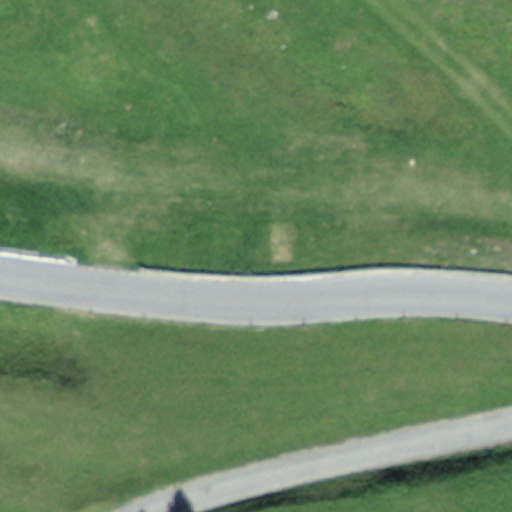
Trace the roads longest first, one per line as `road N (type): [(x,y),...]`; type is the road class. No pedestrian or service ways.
road 1 (unclassified): [(511,304),(421,290),(310,305),(169,299),(0,280)]
road 2 (track): [(158,511),(186,497),(511,431)]
